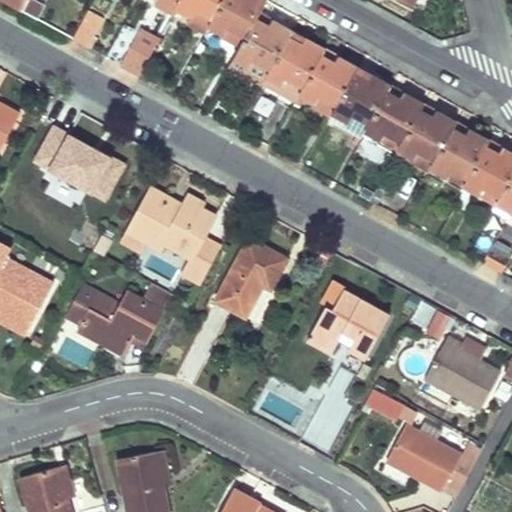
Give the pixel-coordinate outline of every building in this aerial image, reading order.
[(1,0),(21,10),(27,0),(1,0)] [(34,0),(27,0),(21,10),(31,16),(38,2),(34,0)] [(155,0),(155,2),(173,13),(176,7),(179,0),(155,0)] [(179,0),(176,7),(191,15),(187,22),(205,32),(208,26),(222,0),(179,0)] [(222,0),(208,26),(224,33),(222,38),(240,48),(256,18),(259,11),(265,0),(222,0)] [(88,10),(72,38),(87,46),(103,19),(88,10)] [(259,11),(256,18),(270,26),(274,20),(259,11)] [(240,48),(235,57),(250,65),(254,59),(271,68),(289,36),(292,30),(274,20),(270,26),(256,18),(240,48)] [(142,27),(119,64),(138,74),(159,37),(142,27)] [(292,30),(289,36),(303,44),(306,38),(292,30)] [(271,68),(267,75),(282,84),(280,89),(283,90),(279,97),(291,104),(295,97),(298,98),(300,94),(322,55),(325,48),(306,38),(303,44),(289,36),(271,68)] [(325,48),(322,55),(335,62),(340,56),(325,48)] [(322,55),(300,94),(315,103),(318,96),(336,105),(354,73),(358,66),(340,56),(335,62),(322,55)] [(235,57),(231,63),(263,82),(267,75),(271,68),(254,59),(250,65),(235,57)] [(358,66),(354,73),(368,81),(372,74),(358,66)] [(336,105),(333,112),(348,120),(345,128),(361,136),(365,130),(388,91),(391,85),(372,74),(368,81),(354,73),(336,105)] [(267,75),(263,82),(279,91),(280,89),(282,84),(267,75)] [(391,85),(388,91),(401,99),(404,93),(391,85)] [(388,91),(365,130),(381,139),(385,132),(402,141),(420,109),(423,103),(404,93),(401,99),(388,91)] [(315,103),(313,106),(331,116),(333,112),(336,105),(318,96),(315,103)] [(0,148),(20,113),(0,101),(0,148)] [(423,103),(420,109),(434,118),(437,111),(423,103)] [(402,141),(398,149),(414,158),(418,150),(435,159),(453,128),(456,122),(437,111),(434,118),(420,109),(402,141)] [(331,116),(329,119),(345,128),(348,120),(333,112),(331,116)] [(456,122),(453,128),(467,135),(471,129),(457,121),(456,122)] [(112,163),(68,139),(71,135),(54,126),(37,158),(53,167),(49,175),(93,198),(94,196),(110,205),(131,167),(115,158),(112,163)] [(435,159),(430,167),(447,177),(451,168),(468,178),(485,147),(489,140),(471,129),(467,135),(453,128),(435,159)] [(385,132),(381,139),(398,149),(402,141),(385,132)] [(489,140),(485,147),(499,154),(503,148),(489,140)] [(468,178),(463,186),(479,194),(484,187),(501,196),(511,175),(511,152),(503,148),(499,154),(485,147),(468,178)] [(414,158),(412,160),(428,170),(430,167),(435,159),(418,150),(414,158)] [(451,168),(447,177),(463,186),(468,178),(451,168)] [(511,175),(501,196),(496,204),(511,212),(511,175)] [(484,187),(479,194),(496,204),(501,196),(484,187)] [(179,211),(166,205),(170,197),(161,192),(147,195),(132,223),(149,232),(144,241),(160,250),(165,243),(192,258),(183,272),(201,282),(218,251),(217,251),(219,250),(222,245),(205,236),(217,214),(202,206),(204,201),(189,194),(183,204),(179,211)] [(170,197),(166,205),(179,211),(183,204),(170,197)] [(132,223),(126,232),(144,241),(149,232),(132,223)] [(249,237),(216,299),(246,316),(262,284),(270,288),(287,258),(249,237)] [(0,308),(3,311),(0,316),(28,330),(54,283),(6,257),(9,252),(0,247),(0,308)] [(336,285),(326,306),(332,309),(344,290),(336,285)] [(326,306),(308,339),(331,352),(339,338),(344,329),(356,335),(351,344),(349,348),(366,357),(390,315),(344,290),(332,309),(326,306)] [(90,307),(77,329),(124,355),(131,341),(135,333),(148,340),(164,311),(127,291),(111,319),(90,307)] [(438,339),(451,316),(437,308),(424,332),(438,339)] [(0,316),(0,315),(0,320),(26,334),(28,330),(0,316)] [(344,329),(339,338),(351,344),(356,335),(344,329)] [(135,333),(131,341),(144,348),(148,340),(135,333)] [(448,334),(424,378),(480,408),(501,371),(479,359),(459,348),(462,342),(448,334)] [(462,342),(459,348),(479,359),(486,347),(465,336),(462,342)] [(337,423),(351,371),(334,366),(319,419),(337,423)] [(407,422),(389,457),(415,471),(413,477),(442,492),(444,489),(457,495),(483,447),(470,440),(462,454),(436,440),(441,431),(424,422),(419,431),(411,426),(418,413),(373,389),(365,405),(396,422),(398,418),(407,422)] [(163,449),(156,451),(162,483),(170,482),(163,449)] [(156,451),(117,457),(127,511),(167,511),(162,483),(156,451)] [(389,457),(386,462),(413,477),(415,471),(389,457)] [(65,463),(57,465),(66,498),(74,495),(65,463)] [(57,465),(20,476),(30,511),(70,511),(66,498),(57,465)] [(234,487),(220,511),(274,511),(267,508),(265,511),(261,511),(257,509),(260,504),(262,502),(234,487)] [(104,511),(100,492),(75,499),(77,511),(104,511)]
